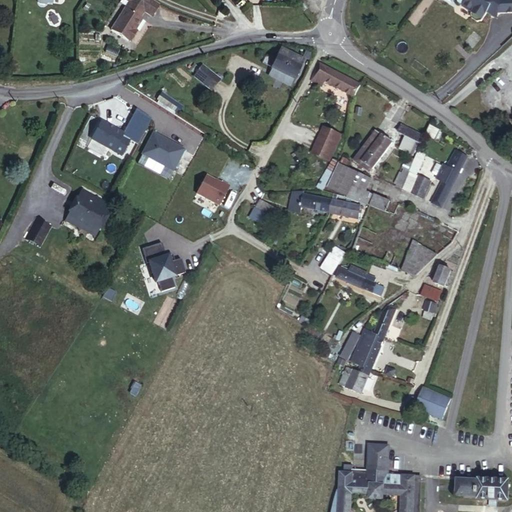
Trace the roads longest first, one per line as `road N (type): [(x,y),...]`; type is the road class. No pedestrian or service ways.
road 1 (unclassified): [(0,89),(55,90),(252,37),(330,33)]
road 2 (unclassified): [(499,163),(403,413)]
road 3 (unclassified): [(499,163),(439,111),(347,55),(330,33)]
